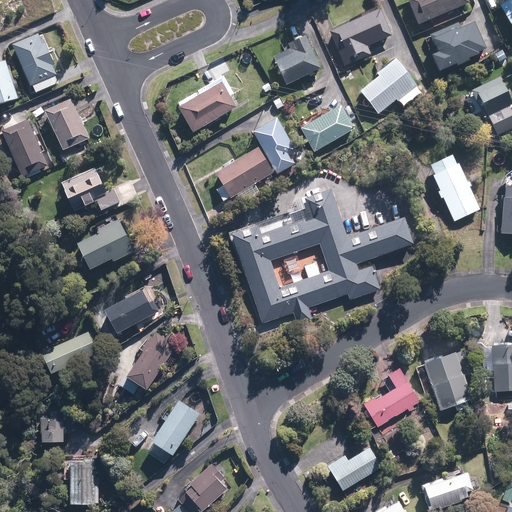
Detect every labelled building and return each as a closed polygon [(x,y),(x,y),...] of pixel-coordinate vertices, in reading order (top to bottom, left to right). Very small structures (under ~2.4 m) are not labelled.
[(0,0),(0,29),(34,15),(26,0),(0,0)] [(408,0),(420,25),(471,2),(470,0),(408,0)] [(511,0),(508,0),(499,6),(511,26),(511,0)] [(345,67),(373,55),(369,46),(393,35),(381,8),(330,31),(345,67)] [(487,49),(475,21),(462,26),(460,23),(433,34),(440,52),(433,54),(439,70),(456,64),(457,66),(469,60),(468,57),(487,49)] [(44,34),(16,45),(35,94),(63,82),(44,34)] [(285,51),(274,56),(286,84),(321,68),(306,34),(282,45),(285,51)] [(398,101),(419,84),(398,60),(361,91),(380,114),(397,99),(398,101)] [(8,63),(0,65),(0,105),(19,100),(8,63)] [(511,104),(500,77),(464,94),(484,140),(511,127),(511,104)] [(237,108),(222,81),(179,105),(193,132),(237,108)] [(419,84),(398,101),(404,107),(424,91),(419,84)] [(74,100),(47,112),(64,150),(91,139),(74,100)] [(331,112),(302,127),(314,150),(356,128),(344,105),(331,112)] [(275,172),(276,174),(295,165),(289,153),(296,149),(279,117),(253,131),(261,145),(275,172)] [(50,166),(31,120),(6,130),(24,176),(50,166)] [(275,172),(261,145),(241,156),(242,159),(217,172),(224,184),(216,188),(224,202),(237,195),(242,204),(262,194),(256,182),(271,174),(275,172)] [(455,152),(429,164),(454,221),(481,209),(455,152)] [(105,213),(125,204),(116,187),(107,191),(97,169),(64,183),(77,211),(100,201),(105,213)] [(511,234),(511,184),(503,184),(501,234),(511,234)] [(314,219),(307,221),(305,217),(261,232),(259,225),(233,232),(263,323),(294,313),(297,322),(312,317),(309,307),(349,294),(351,299),(381,289),(374,266),(360,271),(358,264),(416,246),(406,216),(347,235),(332,189),(307,197),(314,219)] [(116,262),(137,250),(117,216),(97,228),(100,232),(79,244),(95,270),(114,259),(116,262)] [(107,310),(112,320),(103,325),(110,337),(119,331),(120,334),(161,310),(154,299),(151,301),(144,288),(107,310)] [(45,353),(54,373),(103,351),(94,331),(45,353)] [(135,393),(140,384),(152,391),(176,348),(152,334),(129,376),(126,374),(120,385),(135,393)] [(511,342),(491,344),(494,389),(511,388),(511,342)] [(456,350),(423,362),(441,410),(474,398),(456,350)] [(389,374),(396,386),(377,398),(376,395),(363,403),(378,427),(421,400),(400,366),(389,374)] [(174,456),(201,413),(180,400),(153,442),(174,456)] [(67,444),(68,421),(57,420),(57,417),(43,417),(42,435),(46,435),(46,442),(67,444)] [(344,488),(369,473),(384,464),(369,439),(329,463),(344,488)] [(100,477),(96,477),(97,457),(88,457),(88,463),(74,462),(72,504),(95,505),(95,503),(99,503),(100,477)] [(204,511),(229,488),(222,481),(227,476),(213,462),(184,489),(204,511)] [(430,509),(469,497),(467,490),(473,488),(467,470),(423,484),(430,509)] [(408,511),(400,499),(388,506),(387,503),(373,511),(408,511)] [(190,511),(182,503),(172,511),(190,511)]
